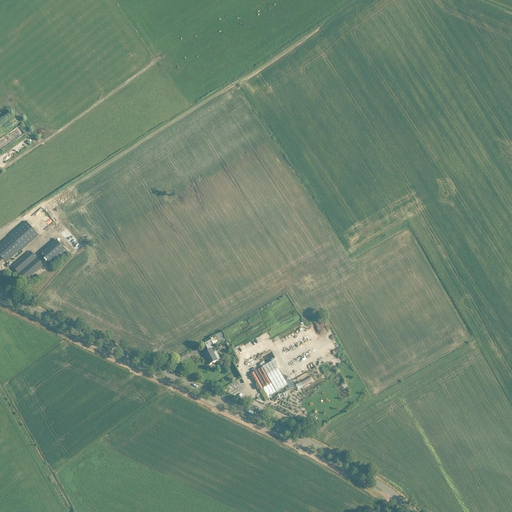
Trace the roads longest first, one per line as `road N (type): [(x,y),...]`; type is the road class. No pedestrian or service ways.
road 1 (tertiary): [(410,511),(320,448),(0,292)]
road 2 (track): [(45,202),(359,0)]
